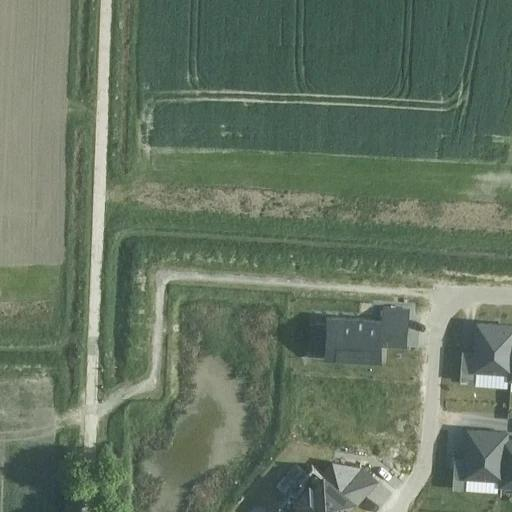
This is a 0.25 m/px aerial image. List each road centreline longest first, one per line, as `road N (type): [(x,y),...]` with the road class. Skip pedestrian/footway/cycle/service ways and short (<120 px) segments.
road 1 (track): [(106,0),(90,511)]
road 2 (residential): [(391,511),(425,457),(443,295),(511,295)]
